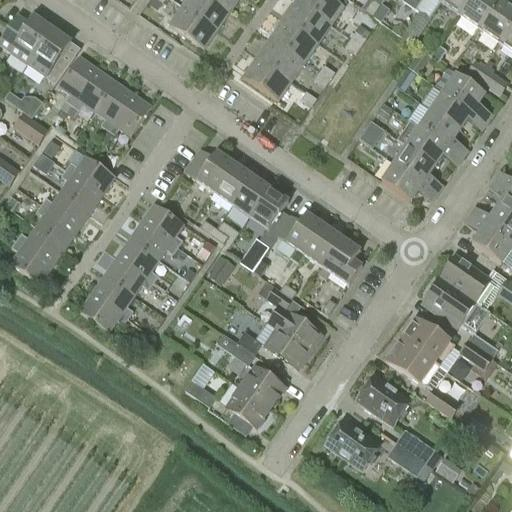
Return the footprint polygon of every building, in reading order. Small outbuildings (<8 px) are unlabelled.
[(217,33),(230,14),(209,0),(188,0),(182,9),(217,33)] [(209,0),(230,14),(239,0),(209,0)] [(329,0),(298,0),(295,5),(330,29),(344,10),(329,0)] [(404,0),(401,6),(414,15),(424,0),(404,0)] [(443,0),(441,3),(462,17),(473,0),(443,0)] [(473,0),(462,17),(482,31),(502,2),(499,0),(473,0)] [(482,31),(502,45),(511,31),(511,8),(502,2),(482,31)] [(380,9),(372,4),(364,15),(372,21),(380,9)] [(317,48),(330,29),(295,5),(282,24),(317,48)] [(203,52),(217,33),(182,9),(169,28),(203,52)] [(388,15),(380,9),(372,21),(378,25),(380,26),(388,15)] [(421,14),(402,41),(412,48),(431,21),(421,14)] [(0,52),(26,70),(51,33),(34,21),(29,28),(20,22),(0,50),(0,52)] [(305,66),(317,48),(282,24),(270,42),(305,66)] [(511,31),(502,45),(511,51),(511,31)] [(70,46),(51,33),(26,70),(55,90),(75,60),(65,53),(70,46)] [(350,43),(360,50),(365,43),(355,36),(350,43)] [(270,42),(257,61),(292,85),(305,66),(270,42)] [(355,58),(360,50),(350,43),(345,51),(355,58)] [(433,54),(429,60),(437,66),(446,54),(438,48),(433,54)] [(278,104),(292,85),(257,61),(243,80),(278,104)] [(60,112),(68,118),(97,76),(78,63),(58,92),(69,99),(60,112)] [(484,72),(483,71),(474,66),(466,78),(475,84),(484,72)] [(484,72),(475,84),(498,100),(506,87),(492,78),(494,73),(485,68),(483,71),(484,72)] [(319,76),(329,84),(334,77),(323,69),(319,76)] [(114,88),(97,76),(68,118),(74,122),(83,109),(94,117),(114,88)] [(329,84),(319,76),(313,84),(324,91),(329,84)] [(442,96),(487,127),(492,118),(477,108),(485,98),(455,78),(442,96)] [(132,100),(114,88),(94,117),(105,124),(100,130),(108,135),(132,100)] [(311,110),(316,103),(305,96),(300,103),(311,110)] [(442,96),(430,114),(459,134),(466,124),(481,134),(487,127),(442,96)] [(108,135),(103,142),(105,144),(113,143),(119,134),(131,141),(150,113),(132,100),(108,135)] [(430,114),(418,131),(418,132),(462,162),(468,154),(453,144),(459,134),(430,114)] [(39,148),(47,137),(22,120),(14,131),(39,148)] [(356,141),(369,151),(381,134),(368,124),(356,141)] [(418,132),(418,131),(410,125),(397,144),(406,149),(435,170),(442,159),(457,170),(462,162),(418,132)] [(59,151),(49,144),(41,155),(51,162),(59,151)] [(406,149),(393,167),(437,198),(443,190),(428,179),(435,170),(406,149)] [(42,175),(51,162),(41,155),(32,168),(42,175)] [(184,178),(196,186),(213,198),(233,170),(216,158),(212,163),(200,155),(184,178)] [(66,175),(102,200),(115,182),(85,161),(77,171),(71,167),(66,175)] [(0,180),(11,188),(19,177),(0,163),(0,180)] [(437,198),(393,167),(381,185),(410,206),(417,195),(432,206),(437,198)] [(213,198),(231,211),(251,182),(233,170),(213,198)] [(90,217),(102,200),(66,175),(61,181),(67,185),(60,196),(90,217)] [(494,184),(511,196),(511,184),(499,176),(494,184)] [(231,211),(249,223),(269,194),(251,182),(231,211)] [(511,196),(494,184),(488,192),(503,201),(496,211),(511,222),(511,196)] [(287,207),(269,194),(249,223),(267,236),(287,207)] [(77,235),(90,217),(60,196),(52,207),(46,202),(41,210),(77,235)] [(10,200),(4,210),(13,217),(20,207),(10,200)] [(141,227),(177,253),(183,245),(176,240),(183,229),(154,209),(141,227)] [(65,252),(77,235),(41,210),(37,216),(43,220),(35,232),(65,252)] [(511,248),(511,222),(496,211),(489,221),(475,211),(469,219),(511,248)] [(275,242),(294,256),(290,262),(298,267),(302,262),(302,261),(322,231),(304,219),(298,228),(289,222),(275,242)] [(511,252),(511,248),(469,219),(464,227),(479,237),(472,247),(502,268),(511,252)] [(210,241),(215,234),(203,226),(199,233),(210,241)] [(173,259),(177,253),(141,227),(129,245),(158,265),(166,254),(173,259)] [(302,262),(320,273),(340,244),(322,231),(302,261),(302,262)] [(53,270),(65,252),(35,232),(28,242),(22,238),(17,245),(53,270)] [(215,234),(210,241),(223,249),(227,243),(215,234)] [(266,251),(254,242),(239,265),(251,273),(266,251)] [(360,272),(352,266),(358,256),(340,244),(320,273),(320,274),(318,279),(325,284),(328,279),(346,292),(360,272)] [(40,288),(53,270),(17,245),(12,252),(18,257),(10,267),(40,288)] [(129,245),(117,262),(153,288),(158,281),(151,275),(158,265),(129,245)] [(203,282),(219,291),(232,269),(216,260),(203,282)] [(455,260),(440,282),(476,307),(491,285),(455,260)] [(117,262),(105,280),(134,301),(142,289),(148,294),(153,288),(117,262)] [(260,264),(251,277),(258,282),(267,269),(260,264)] [(128,323),(133,316),(127,311),(134,301),(105,280),(92,297),(128,323)] [(426,294),(430,296),(424,304),(473,338),(488,316),(475,307),(476,307),(440,282),(437,286),(433,284),(426,294)] [(511,288),(505,284),(495,299),(511,310),(511,288)] [(291,304),(295,298),(296,297),(284,289),(279,296),(291,304)] [(289,318),(288,319),(284,316),(291,306),(274,294),(267,304),(278,312),(267,328),(277,335),(308,356),(320,340),(289,318)] [(123,330),(128,323),(92,297),(80,316),(109,336),(117,325),(123,330)] [(327,322),(336,310),(328,305),(320,317),(327,322)] [(415,322),(400,344),(434,368),(443,355),(449,359),(455,350),(415,322)] [(297,373),(308,356),(277,335),(266,352),(297,373)] [(244,336),(236,347),(254,360),(262,348),(244,336)] [(254,360),(236,347),(236,348),(223,338),(216,349),(248,370),(254,360)] [(426,380),(434,368),(400,344),(385,365),(425,393),(431,384),(426,380)] [(484,375),(491,364),(467,347),(459,358),(484,375)] [(255,371),(240,393),(270,413),(284,392),(255,371)] [(410,405),(374,380),(357,405),(393,430),(410,405)] [(216,402),(191,385),(185,395),(209,412),(216,402)] [(256,433),(270,413),(240,393),(226,413),(256,433)] [(434,394),(426,405),(451,422),(459,411),(434,394)] [(511,443),(511,424),(511,423),(502,436),(511,443)] [(344,424),(326,449),(362,474),(380,450),(344,424)] [(406,434),(396,447),(433,472),(442,460),(406,434)] [(423,485),(433,472),(396,447),(387,460),(423,485)]
